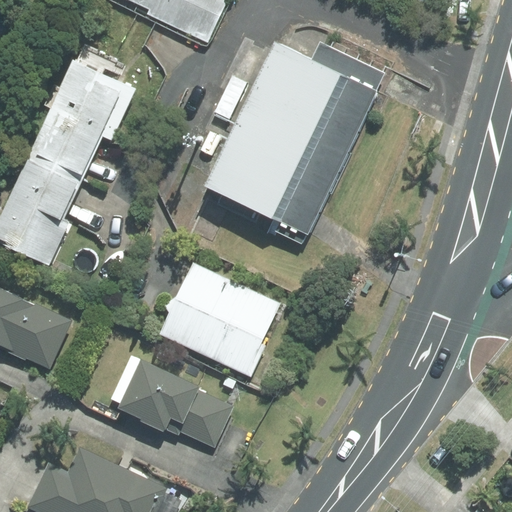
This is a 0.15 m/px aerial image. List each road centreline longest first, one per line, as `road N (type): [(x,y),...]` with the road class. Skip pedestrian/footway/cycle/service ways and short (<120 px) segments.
road 1 (secondary): [(322,511),(394,413),(447,297)]
road 2 (secondary): [(457,267),(511,70)]
